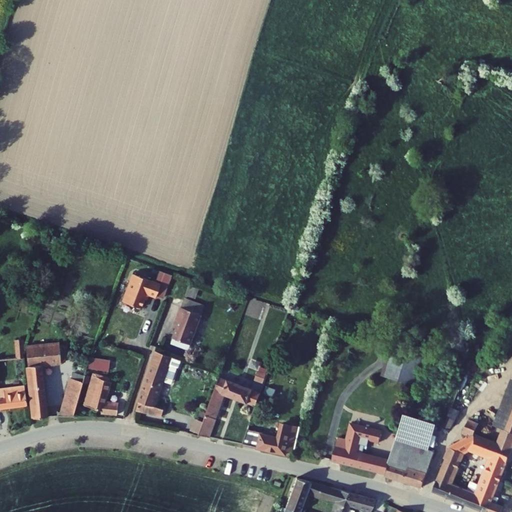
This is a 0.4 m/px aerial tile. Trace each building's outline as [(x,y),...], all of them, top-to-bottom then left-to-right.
[(181,260),(168,256),(165,265),(170,267),(169,269),(166,280),(173,283),(181,260)] [(141,260),(132,288),(151,294),(156,280),(165,283),(166,280),(169,269),(141,260)] [(189,285),(186,296),(196,299),(199,289),(189,285)] [(209,305),(189,297),(185,306),(188,307),(185,315),(179,328),(197,336),(209,305)] [(386,368),(416,377),(428,336),(398,327),(386,368)] [(64,335),(30,336),(35,409),(50,409),(46,358),(65,357),(65,355),(70,355),(69,349),(65,349),(64,335)] [(15,359),(25,359),(25,340),(15,340),(15,359)] [(178,348),(162,342),(142,401),(167,410),(170,403),(160,400),(166,383),(178,348)] [(178,348),(166,383),(173,385),(178,370),(181,368),(187,351),(178,348)] [(98,354),(86,351),(68,404),(81,404),(98,354)] [(0,357),(0,400),(30,398),(29,378),(1,380),(0,357)] [(117,369),(100,365),(89,401),(106,404),(105,407),(120,410),(124,397),(121,396),(121,398),(108,395),(117,369)] [(267,385),(225,371),(212,403),(222,407),(230,388),(262,398),(267,385)] [(255,381),(263,383),(266,375),(258,372),(255,381)] [(511,374),(494,420),(504,425),(511,427),(511,374)] [(213,431),(222,407),(212,403),(206,417),(202,428),(213,431)] [(455,413),(446,409),(443,417),(442,429),(448,431),(455,413)] [(437,420),(406,411),(398,438),(430,446),(437,420)] [(191,424),(202,428),(206,417),(196,412),(191,424)] [(511,452),(511,427),(504,425),(499,439),(476,430),(480,419),(471,415),(465,430),(469,432),(471,446),(494,456),(483,482),(474,478),(470,487),(452,480),(464,449),(454,441),(436,487),(488,508),(489,508),(500,481),(511,452)] [(281,433),(250,425),(245,438),(287,447),(288,443),(295,445),(297,445),(299,434),(302,421),(285,417),(281,433)] [(334,457),(388,472),(392,457),(361,449),(364,435),(382,440),(385,428),(353,420),(349,437),(340,435),(334,457)] [(471,446),(469,432),(454,441),(464,449),(471,446)] [(430,446),(398,438),(392,457),(388,472),(387,473),(425,483),(437,448),(430,446)] [(306,511),(301,510),(299,511),(348,511),(354,500),(361,503),(367,490),(298,472),(287,502),(300,507),(302,503),(309,486),(338,497),(331,511),(306,511)] [(499,498),(505,483),(500,481),(489,508),(498,511),(499,511),(504,500),(499,498)] [(400,501),(395,511),(411,511),(414,507),(400,501)] [(300,507),(301,510),(306,511),(325,511),(302,503),(300,507)]
